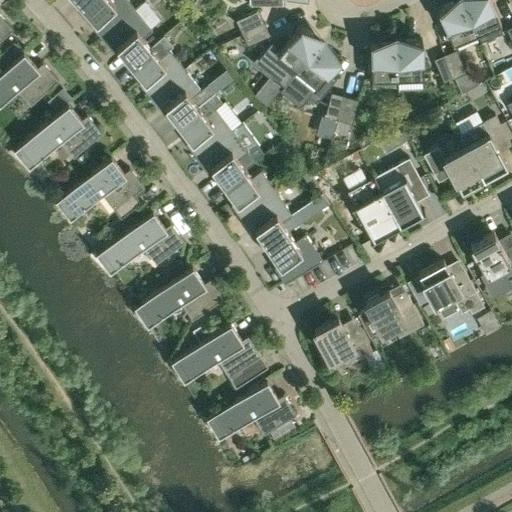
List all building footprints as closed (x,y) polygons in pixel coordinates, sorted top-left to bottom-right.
[(89,22),(101,35),(134,7),(128,0),(83,0),(80,3),(94,18),(89,22)] [(462,0),(453,0),(437,7),(452,42),(476,32),(462,0)] [(490,0),(462,0),(476,32),(500,22),(490,0)] [(117,45),(130,61),(150,44),(143,36),(152,28),(134,7),(101,35),(112,49),(117,45)] [(265,23),(258,8),(235,18),(242,33),(265,23)] [(0,39),(13,27),(0,13),(0,39)] [(270,34),(265,23),(242,33),(247,44),(270,34)] [(300,23),(279,48),(270,41),(255,61),(283,84),(280,88),(320,39),(300,23)] [(163,33),(150,44),(130,61),(142,76),(138,80),(149,94),(184,67),(168,48),(172,44),(163,33)] [(422,38),(396,39),(397,76),(423,75),(422,38)] [(335,77),(328,71),(340,55),(320,39),(280,88),(281,89),(282,88),(300,103),(299,104),(300,105),(311,92),(317,97),(316,98),(317,99),(335,77)] [(396,39),(369,40),(371,78),(397,76),(396,39)] [(0,52),(9,60),(22,49),(13,40),(0,52)] [(456,47),(444,52),(455,75),(466,70),(456,47)] [(42,61),(37,65),(23,49),(0,70),(0,102),(16,88),(30,104),(58,78),(42,61)] [(443,80),(455,75),(444,52),(433,57),(443,80)] [(165,105),(177,120),(215,92),(207,82),(200,88),(184,67),(149,94),(160,108),(165,105)] [(324,115),(336,118),(343,94),(331,90),(324,115)] [(56,92),(49,98),(49,103),(55,109),(64,101),(56,92)] [(185,140),(196,154),(231,128),(214,106),(221,100),(215,92),(177,120),(189,136),(185,140)] [(336,118),(337,118),(334,130),(346,134),(349,122),(351,122),(358,98),(343,94),(336,118)] [(86,113),(81,117),(68,101),(20,141),(35,159),(59,139),(73,155),(102,131),(86,113)] [(495,113),(459,131),(484,176),(507,164),(495,143),(508,137),(495,113)] [(390,132),(396,143),(407,137),(400,127),(390,132)] [(211,165),(223,181),(244,166),(238,157),(247,150),(231,128),(196,154),(206,169),(211,165)] [(438,144),(423,152),(437,179),(452,171),(461,189),(484,176),(459,131),(459,132),(465,143),(444,155),(438,144)] [(124,170),(111,154),(62,192),(77,211),(101,192),(114,208),(144,185),(129,166),(124,170)] [(76,158),(82,164),(87,160),(80,154),(76,158)] [(408,155),(374,174),(401,224),(401,223),(400,222),(424,209),(424,208),(422,209),(410,188),(423,181),(408,155)] [(230,201),(240,216),(276,190),(260,168),(250,175),(244,166),(223,181),(235,198),(230,201)] [(347,189),(354,201),(350,203),(351,204),(354,203),(372,235),(369,237),(370,238),(399,223),(400,224),(401,224),(374,174),(347,189)] [(255,227),(267,244),(288,229),(282,220),(292,214),(276,190),(240,216),(250,231),(255,227)] [(324,195),(314,201),(319,208),(328,203),(324,195)] [(170,221),(165,225),(152,208),(102,245),(117,264),(141,246),(154,263),(184,240),(170,221)] [(284,280),(323,259),(304,232),(294,238),(288,229),(267,244),(278,261),(273,264),(284,280)] [(488,287),(504,279),(508,286),(511,283),(511,242),(503,248),(493,230),(470,243),(485,271),(480,273),(488,287)] [(164,267),(169,279),(184,267),(178,258),(164,267)] [(443,258),(418,271),(437,306),(454,297),(461,310),(469,306),(471,311),(483,304),(464,269),(452,275),(443,258)] [(203,281),(192,264),(141,299),(155,319),(180,301),(192,318),(223,296),(209,277),(203,281)] [(388,287),(365,300),(380,328),(391,322),(398,335),(423,322),(410,298),(398,305),(388,287)] [(421,305),(426,314),(434,309),(429,301),(421,305)] [(314,328),(323,344),(321,351),(328,353),(329,356),(332,354),(352,361),(372,349),(359,326),(347,333),(337,315),(314,328)] [(236,385),(267,365),(247,334),(241,338),(230,320),(178,354),(191,374),(217,357),(236,385)] [(205,323),(194,329),(199,338),(210,332),(205,323)] [(277,396),(266,378),(214,410),(226,430),(252,414),(263,432),(295,412),(283,392),(277,396)]
